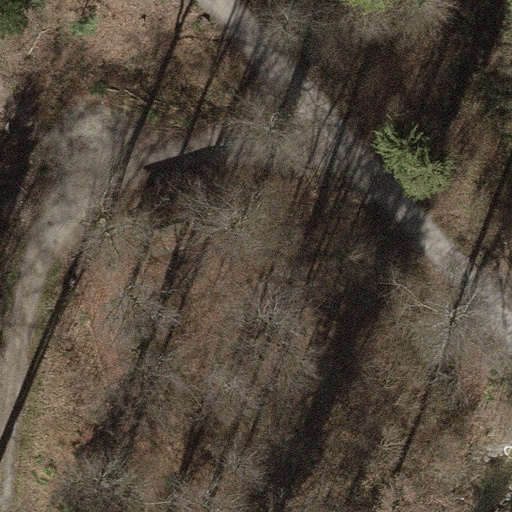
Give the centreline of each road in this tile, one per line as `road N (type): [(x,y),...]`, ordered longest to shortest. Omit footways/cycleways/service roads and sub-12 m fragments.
road 1 (track): [(0,486),(49,263),(109,189),(207,162),(336,151)]
road 2 (track): [(208,0),(511,340)]
